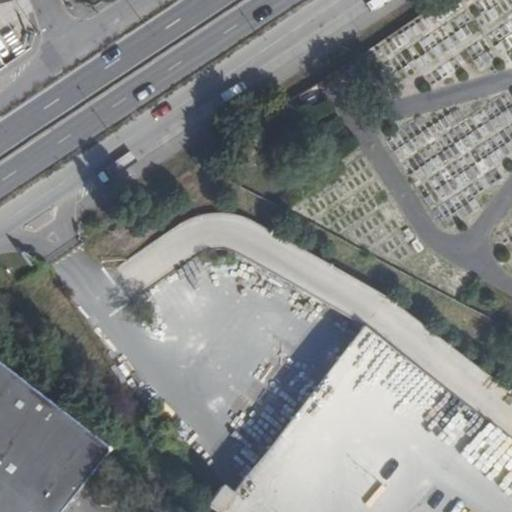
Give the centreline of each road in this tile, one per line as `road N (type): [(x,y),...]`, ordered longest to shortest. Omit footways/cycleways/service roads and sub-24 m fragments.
road 1 (unclassified): [(341,0),(0,227)]
road 2 (trunk): [(0,183),(275,0)]
road 3 (trunk): [(210,0),(0,138)]
